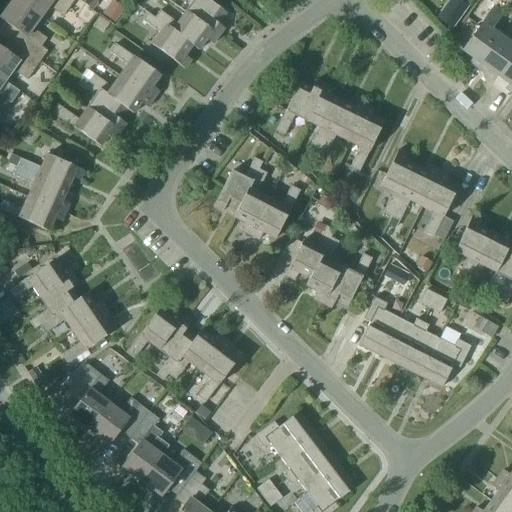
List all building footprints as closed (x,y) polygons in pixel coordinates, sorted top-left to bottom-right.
[(13,43),(40,62),(48,51),(41,46),(47,39),(33,28),(41,17),(16,0),(12,0),(0,17),(0,18),(20,33),(13,43)] [(16,0),(41,17),(49,6),(63,16),(74,0),(16,0)] [(109,0),(108,3),(122,13),(124,10),(110,0),(109,0)] [(185,12),(218,36),(224,29),(217,24),(225,13),(207,0),(191,0),(193,1),(185,12)] [(459,0),(456,0),(441,21),(452,30),(469,7),(459,0)] [(477,69),(500,36),(491,29),(502,13),(493,7),(462,51),(473,59),(469,63),(477,69)] [(212,44),(218,36),(185,12),(177,23),(160,11),(154,18),(198,50),(206,39),(212,44)] [(198,50),(154,18),(148,13),(142,21),(160,33),(152,45),(184,69),(190,61),(184,56),(191,46),(198,50)] [(511,39),(509,43),(500,36),(477,69),(484,74),(487,69),(498,77),(511,56),(511,39)] [(0,77),(5,81),(13,70),(27,80),(40,62),(13,43),(6,52),(0,47),(0,77)] [(127,65),(121,73),(154,97),(158,92),(151,87),(159,76),(134,58),(134,57),(115,44),(109,52),(127,65)] [(505,89),(511,94),(511,93),(511,56),(498,77),(508,84),(505,89)] [(88,82),(126,109),(132,114),(140,103),(147,107),(154,97),(121,73),(111,87),(94,75),(88,82)] [(0,117),(19,91),(5,81),(0,77),(0,117)] [(126,109),(88,82),(82,77),(76,85),(94,98),(87,109),(120,132),(125,124),(119,119),(126,109)] [(306,121),(324,85),(315,81),(312,88),(300,82),(286,110),(285,110),(275,131),(284,135),(294,115),(306,121)] [(309,147),(317,151),(341,102),(329,96),(333,89),(324,85),(306,121),(319,127),(309,147)] [(335,135),(347,141),(365,105),(356,101),(353,108),(341,102),(317,151),(325,155),(335,135)] [(365,105),(347,141),(359,148),(350,167),(359,172),(369,151),(368,151),(382,123),(370,116),(374,109),(365,105)] [(120,132),(87,109),(79,120),(61,107),(55,115),(73,129),(74,128),(100,146),(107,135),(114,140),(120,132)] [(391,217),(415,168),(403,162),(407,155),(398,150),(380,187),(393,193),(383,212),(391,217)] [(17,167),(66,189),(72,177),(79,180),(83,171),(46,155),(40,168),(20,159),(17,167)] [(236,211),(258,169),(262,162),(254,158),(244,178),(231,171),(212,207),(222,212),(225,205),(236,211)] [(427,174),(415,168),(391,217),(399,221),(409,201),(421,207),(439,171),(430,166),(427,174)] [(61,201),(66,189),(17,167),(13,175),(33,184),(27,197),(65,213),(68,204),(61,201)] [(241,231),(250,235),(268,199),(256,193),(266,173),(258,169),(236,211),(233,218),(245,224),(241,231)] [(439,171),(421,207),(433,213),(424,233),(433,237),(443,217),(442,217),(456,188),(444,182),(448,175),(439,171)] [(268,199),(250,235),(259,240),(262,233),(274,239),(289,211),(300,191),(291,186),(280,205),(268,199)] [(319,196),(313,205),(325,213),(330,204),(319,196)] [(65,213),(27,197),(22,209),(2,200),(0,204),(0,210),(18,219),(18,218),(48,231),(53,219),(61,222),(65,213)] [(465,282),(489,233),(477,227),(481,220),(472,216),(454,252),(466,258),(456,278),(465,282)] [(309,279),(330,238),(334,231),(326,226),(316,246),(303,239),(285,276),(294,280),(297,273),(309,279)] [(501,239),(489,233),(465,282),(473,286),(483,267),(495,273),(511,238),(511,235),(504,232),(501,239)] [(330,238),(309,279),(305,286),(317,292),(313,299),(322,304),(340,268),(328,261),(338,242),(330,238)] [(511,238),(495,273),(507,279),(497,298),(506,303),(511,291),(511,238)] [(340,268),(322,304),(331,308),(334,301),(346,307),(361,279),(372,259),(363,254),(353,274),(340,268)] [(421,258),(415,268),(425,274),(427,275),(433,265),(430,263),(421,258)] [(39,298),(73,275),(68,267),(61,272),(53,260),(27,278),(8,291),(14,299),(32,287),(39,298)] [(407,275),(389,265),(384,276),(402,285),(407,275)] [(78,283),(73,275),(39,298),(47,309),(29,322),(34,330),(41,325),(79,298),(72,288),(78,283)] [(419,303),(429,308),(435,295),(425,290),(419,303)] [(64,320),(72,331),(105,308),(100,300),(93,305),(85,294),(79,298),(41,325),(46,333),(64,320)] [(435,295),(429,308),(438,313),(445,300),(435,295)] [(379,356),(398,318),(384,311),(387,304),(374,297),(363,319),(369,322),(358,345),(379,356)] [(7,299),(0,303),(0,324),(17,313),(7,299)] [(105,308),(72,331),(79,343),(61,355),(67,363),(86,351),(85,350),(112,332),(104,321),(111,316),(105,308)] [(158,349),(182,317),(175,311),(170,318),(159,310),(140,335),(140,334),(126,352),(134,359),(147,341),(158,349)] [(163,381),(168,374),(195,337),(185,330),(190,323),(182,317),(158,349),(169,358),(156,375),(163,381)] [(412,325),(398,318),(379,356),(400,366),(422,322),(416,319),(412,325)] [(400,366),(420,377),(439,339),(425,332),(428,326),(422,322),(400,366)] [(188,362),(199,371),(223,338),(216,332),(211,339),(200,331),(195,337),(168,374),(175,380),(188,362)] [(223,338),(199,371),(210,379),(197,396),(205,403),(219,384),(218,384),(237,359),(226,351),(231,344),(223,338)] [(439,339),(420,377),(441,387),(453,365),(459,368),(470,347),(457,340),(453,347),(439,339)] [(89,430),(109,403),(97,395),(108,381),(86,365),(62,397),(75,407),(69,415),(89,430)] [(36,366),(28,372),(39,389),(40,388),(48,383),(36,366)] [(120,412),(109,403),(89,430),(108,444),(119,430),(129,438),(148,412),(138,404),(130,398),(120,412)] [(201,404),(194,413),(204,420),(211,412),(201,404)] [(122,467),(141,482),(161,455),(168,446),(157,437),(160,433),(153,427),(158,420),(148,412),(129,438),(138,445),(122,467)] [(279,457),(312,432),(298,413),(278,428),(274,422),(254,437),(263,448),(269,444),(279,457)] [(205,427),(198,436),(205,441),(212,432),(205,427)] [(326,450),(312,432),(279,457),(289,469),(283,474),(287,479),(326,450)] [(181,490),(195,472),(201,463),(182,449),(172,463),(161,455),(141,482),(163,498),(170,490),(177,495),(181,490)] [(297,481),(307,493),(340,469),(326,450),(287,479),(291,485),(297,481)] [(316,506),(310,511),(311,511),(333,511),(339,508),(334,502),(354,487),(340,469),(307,493),(316,506)] [(496,479),(511,490),(511,470),(509,475),(502,471),(496,479)] [(205,479),(195,472),(181,490),(177,495),(174,498),(184,505),(179,511),(207,511),(198,505),(208,491),(201,485),(205,479)] [(497,491),(490,502),(504,511),(511,511),(511,490),(496,479),(491,486),(497,491)] [(255,489),(262,498),(274,489),(267,480),(255,489)] [(274,489),(262,498),(269,507),(281,498),(274,489)] [(472,511),(504,511),(490,502),(482,511),(481,511),(476,508),(472,511)]
